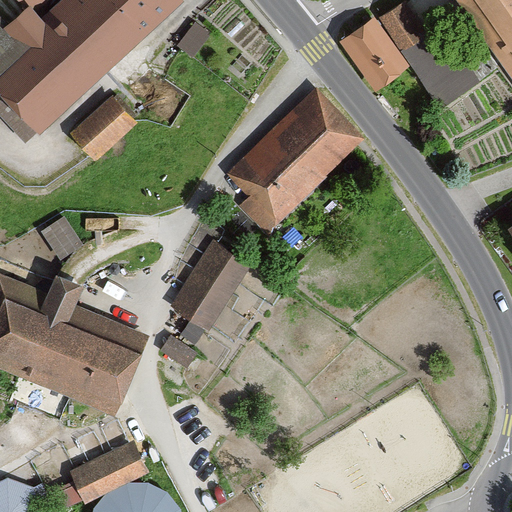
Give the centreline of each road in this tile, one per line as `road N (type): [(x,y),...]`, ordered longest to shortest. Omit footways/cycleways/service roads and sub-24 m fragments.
road 1 (residential): [(321,55),(212,177),(161,300),(148,389),(197,511)]
road 2 (secondary): [(321,55),(448,222),(511,341)]
road 3 (track): [(268,464),(420,369)]
